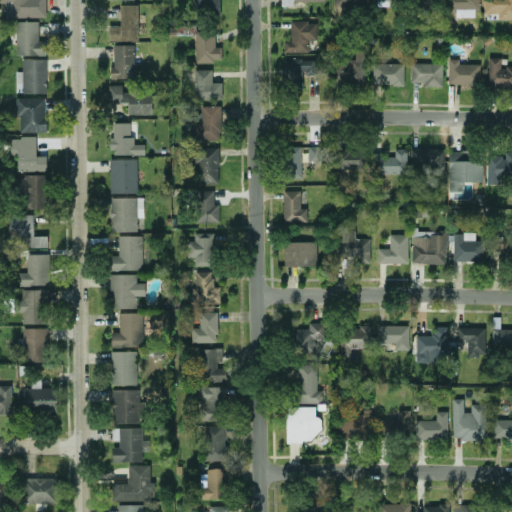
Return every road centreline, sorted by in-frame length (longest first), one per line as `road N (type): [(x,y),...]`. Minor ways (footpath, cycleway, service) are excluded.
road 1 (residential): [(248,0),(257,511)]
road 2 (residential): [(73,0),(81,511)]
road 3 (residential): [(511,120),(250,118)]
road 4 (residential): [(511,297),(254,293)]
road 5 (residential): [(511,473),(257,470)]
